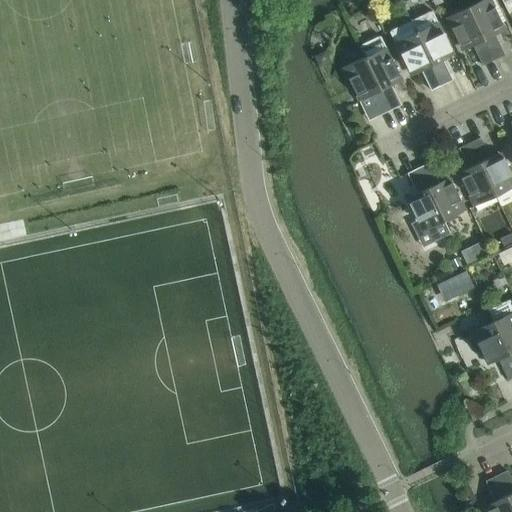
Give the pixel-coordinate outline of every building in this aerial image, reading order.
[(490,0),(480,0),(467,7),(493,59),(504,54),(492,30),(503,24),(490,0)] [(493,59),(467,7),(446,17),(460,45),(470,40),(482,65),(493,59)] [(451,49),(437,21),(432,11),(410,21),(441,85),(452,79),(440,55),(451,49)] [(441,85),(410,21),(389,31),(408,70),(419,65),(431,90),(441,85)] [(358,45),(364,57),(390,110),(400,104),(389,80),(399,75),(380,35),(358,45)] [(323,52),(311,57),(316,69),(328,64),(323,52)] [(390,110),(364,57),(343,67),(356,95),(367,90),(379,115),(390,110)] [(480,137),(470,142),(495,195),(511,186),(511,175),(503,156),(492,162),(480,137)] [(495,195),(470,142),(459,147),(471,172),(460,177),(474,206),(495,195)] [(429,162),(418,167),(444,220),(465,210),(451,182),(441,187),(429,162)] [(444,220),(418,167),(407,173),(419,197),(408,202),(422,231),(444,220)] [(511,233),(511,232),(499,238),(503,245),(511,241),(511,233)] [(511,305),(509,300),(488,310),(493,320),(511,360),(511,305)] [(511,376),(511,360),(493,320),(471,331),(485,359),(496,354),(508,379),(511,376)] [(511,480),(507,470),(496,475),(511,508),(511,480)] [(511,511),(511,508),(496,475),(485,480),(497,505),(487,510),(487,511),(511,511)]
